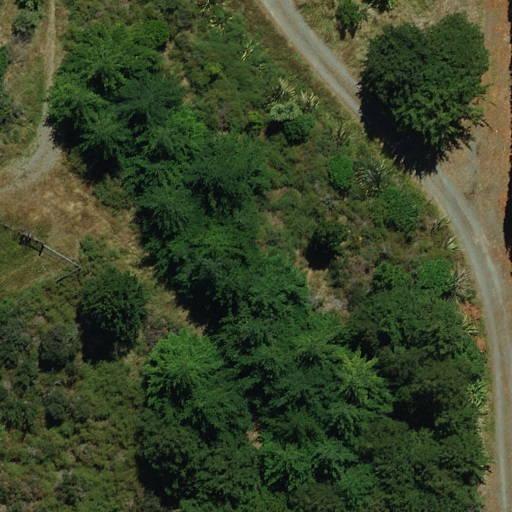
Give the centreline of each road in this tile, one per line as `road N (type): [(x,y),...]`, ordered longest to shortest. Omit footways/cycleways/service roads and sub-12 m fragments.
road 1 (track): [(479,511),(471,391),(441,258),(238,0)]
road 2 (track): [(28,0),(37,137),(16,193),(0,191)]
